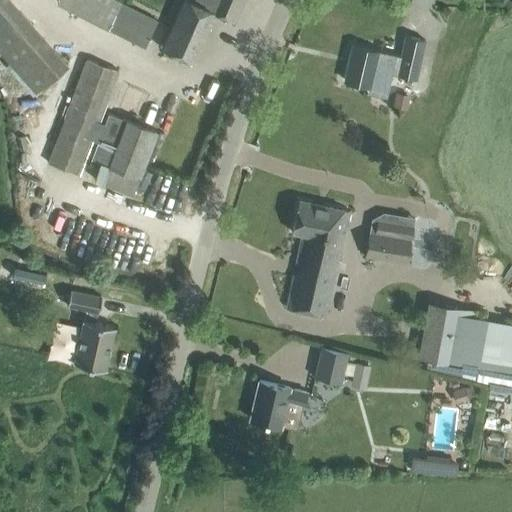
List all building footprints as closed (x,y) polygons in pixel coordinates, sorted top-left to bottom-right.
[(0,0),(0,51),(36,93),(67,65),(9,0),(0,0)] [(195,0),(194,3),(188,0),(182,0),(162,49),(193,62),(214,12),(234,21),(242,0),(195,0)] [(121,2),(108,27),(144,45),(157,20),(121,2)] [(416,79),(425,40),(405,35),(396,75),(416,79)] [(344,80),(363,84),(370,86),(374,70),(384,72),(388,54),(351,45),(344,80)] [(98,121),(114,77),(117,70),(86,58),(48,163),(79,174),(91,140),(97,142),(91,158),(100,162),(94,179),(103,182),(102,183),(132,194),(156,130),(127,120),(126,120),(107,113),(104,123),(98,121)] [(395,104),(408,104),(409,92),(396,91),(395,104)] [(324,317),(349,211),(298,199),(291,231),(302,234),(296,262),(300,264),(297,276),(293,275),(287,307),(307,311),(324,317)] [(364,256),(407,263),(413,224),(381,220),(369,227),(364,256)] [(66,305),(86,310),(84,320),(83,319),(73,362),(104,369),(114,326),(95,322),(97,312),(98,312),(101,297),(70,290),(66,305)] [(416,356),(478,366),(485,318),(484,317),(485,311),(426,300),(416,356)] [(340,382),(347,351),(320,345),(313,376),(340,382)] [(365,388),(370,364),(354,361),(349,384),(365,388)] [(296,427),(301,405),(303,406),(306,392),(289,388),(289,387),(259,380),(250,419),(280,426),(280,423),(296,427)] [(412,469),(457,476),(459,461),(414,454),(412,469)]
